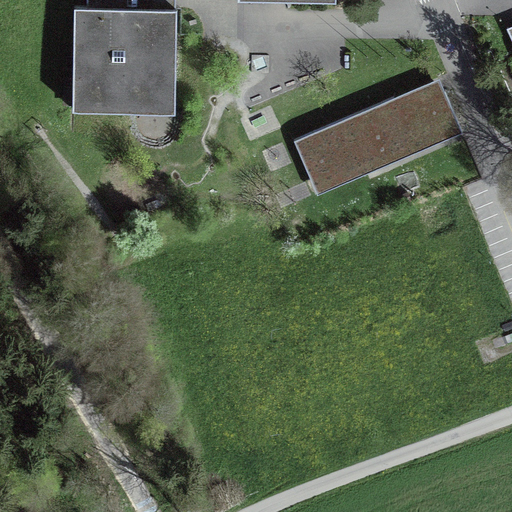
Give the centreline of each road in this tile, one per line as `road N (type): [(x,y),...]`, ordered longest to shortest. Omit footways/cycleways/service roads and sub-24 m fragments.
road 1 (unclassified): [(0,266),(147,511)]
road 2 (unclassified): [(511,415),(255,511)]
road 3 (residential): [(431,0),(482,123)]
